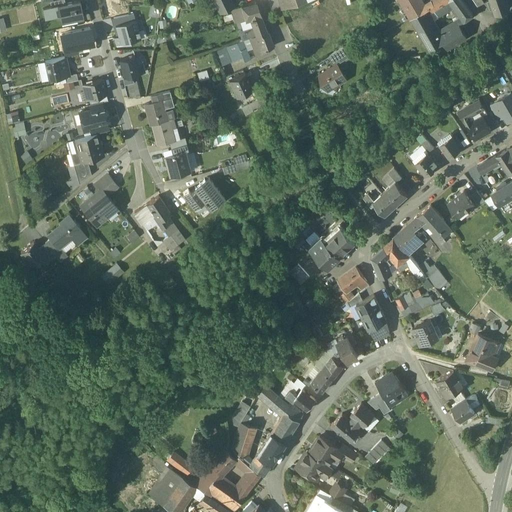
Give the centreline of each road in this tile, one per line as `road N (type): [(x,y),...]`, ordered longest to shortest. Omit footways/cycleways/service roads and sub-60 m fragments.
road 1 (residential): [(403,349),(364,252),(458,167),(511,135)]
road 2 (residential): [(282,511),(272,479),(345,379),(403,349)]
road 3 (residential): [(500,484),(482,478),(403,349)]
road 4 (track): [(0,100),(25,230),(0,247)]
road 5 (residential): [(91,0),(131,144)]
